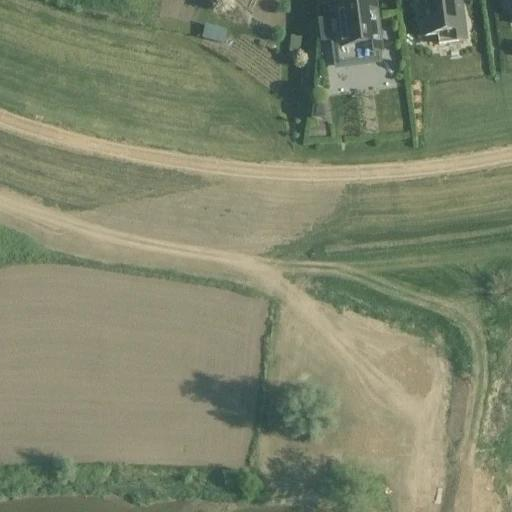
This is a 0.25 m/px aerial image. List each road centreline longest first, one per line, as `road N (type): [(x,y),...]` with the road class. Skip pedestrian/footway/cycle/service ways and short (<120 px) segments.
road 1 (track): [(511,154),(293,176),(107,152),(0,119)]
road 2 (track): [(272,266),(114,240),(0,204)]
